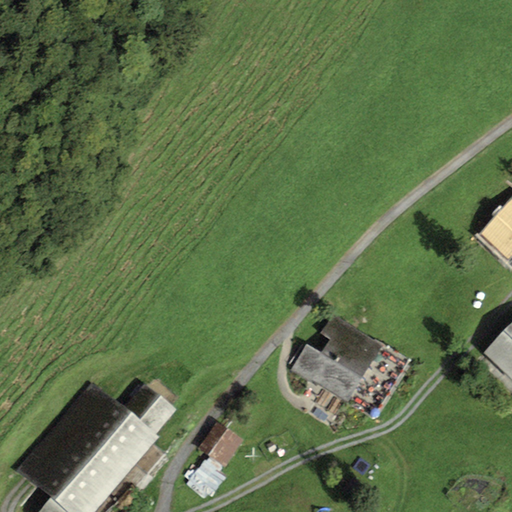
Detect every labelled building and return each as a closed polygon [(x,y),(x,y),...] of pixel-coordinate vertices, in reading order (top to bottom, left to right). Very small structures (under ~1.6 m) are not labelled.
[(511,204),(484,236),(507,256),(511,250),(511,204)] [(370,416),(395,376),(386,370),(394,358),(332,319),(325,330),(336,337),(321,360),(305,350),(291,373),(308,384),(314,375),(346,396),(344,399),(370,416)] [(511,330),(490,353),(511,375),(511,330)] [(88,511),(172,413),(145,390),(122,416),(90,390),(20,472),(54,501),(44,511),(88,511)] [(221,430),(205,452),(226,467),(242,445),(221,430)] [(354,481),(345,489),(353,498),(362,490),(354,481)]
